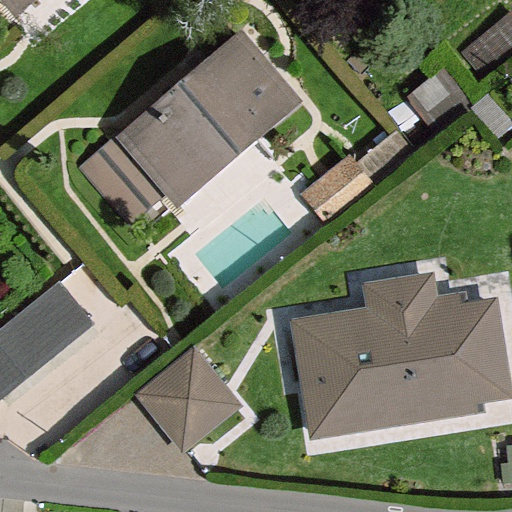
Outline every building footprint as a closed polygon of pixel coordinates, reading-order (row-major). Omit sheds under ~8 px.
[(45,0),(0,0),(20,22),(45,0)] [(312,109),(249,36),(87,175),(149,248),(312,109)] [(367,308),(293,319),(311,441),(511,403),(511,391),(499,301),(468,304),(468,291),(439,295),(434,274),(365,283),(367,308)] [(0,401),(106,321),(74,278),(0,334),(0,401)] [(193,450),(255,404),(209,343),(147,388),(193,450)]
